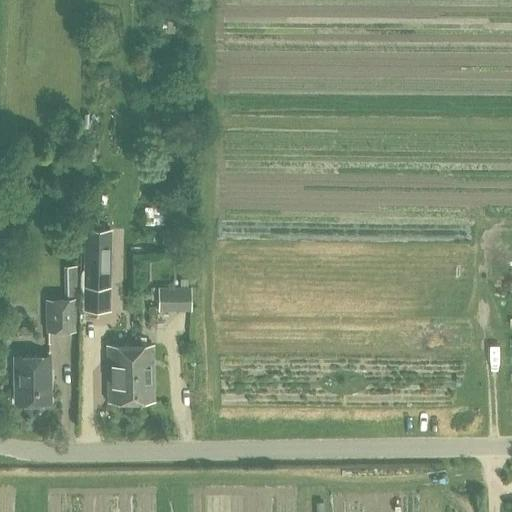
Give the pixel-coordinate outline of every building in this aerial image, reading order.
[(96,161),(96,150),(85,150),(85,161),(96,161)] [(151,224),(188,224),(187,199),(170,200),(170,206),(151,207),(151,224)] [(86,229),(86,246),(110,247),(110,230),(86,229)] [(163,242),(183,242),(183,229),(163,230),(163,242)] [(86,246),(85,285),(109,286),(110,247),(86,246)] [(65,265),(65,298),(76,298),(76,299),(77,299),(77,265),(65,265)] [(159,309),(191,309),(191,287),(159,288),(159,309)] [(76,298),(65,298),(45,298),(45,331),(76,330),(76,299),(76,298)] [(136,384),(135,346),(109,347),(109,400),(135,400),(135,384),(136,384)] [(154,346),(135,346),(136,384),(135,384),(135,400),(154,400),(154,346)] [(15,356),(16,402),(50,402),(49,355),(15,356)]
